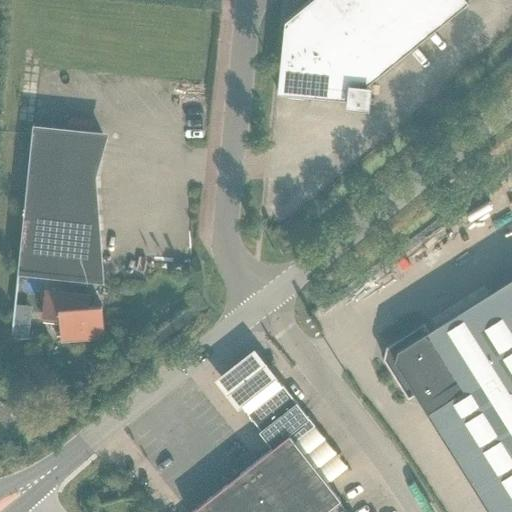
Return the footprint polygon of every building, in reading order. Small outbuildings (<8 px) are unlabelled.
[(385,70),(468,2),(466,0),(311,0),(285,21),(278,92),(347,99),(347,106),(370,108),(372,86),(368,85),(367,84),(385,70)] [(33,123),(18,269),(71,274),(69,291),(45,289),(42,316),(60,318),(61,336),(109,333),(109,331),(103,332),(102,306),(89,307),(90,293),(86,293),(88,276),(99,277),(92,176),(103,136),(34,129),(34,123),(33,123)] [(384,358),(384,359),(408,398),(416,393),(490,511),(511,511),(511,279),(429,330),(425,322),(386,346),(387,347),(384,358)] [(13,323),(11,340),(27,339),(29,324),(28,324),(29,307),(16,306),(14,323),(13,323)] [(255,352),(215,384),(239,414),(278,382),(255,352)] [(274,447),(289,435),(310,419),(283,385),(247,413),(274,447)] [(324,511),(340,500),(289,435),(274,447),(192,511),(324,511)] [(347,511),(340,500),(324,511),(347,511)]
